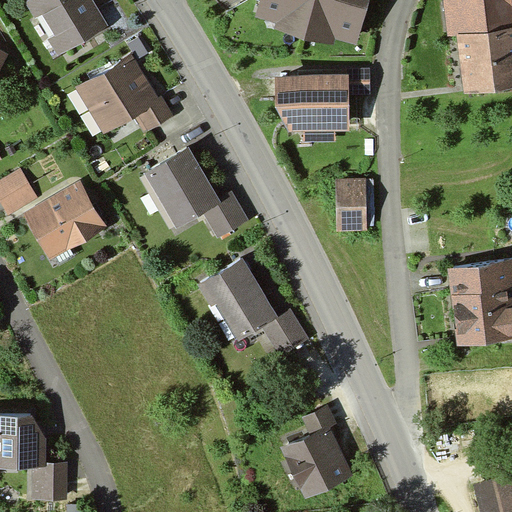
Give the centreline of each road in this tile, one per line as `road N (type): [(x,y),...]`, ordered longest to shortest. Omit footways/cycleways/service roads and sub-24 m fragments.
road 1 (tertiary): [(400,449),(294,233),(164,0)]
road 2 (residential): [(400,449),(408,411),(392,83),(406,0)]
road 3 (residential): [(0,278),(76,423),(111,511)]
